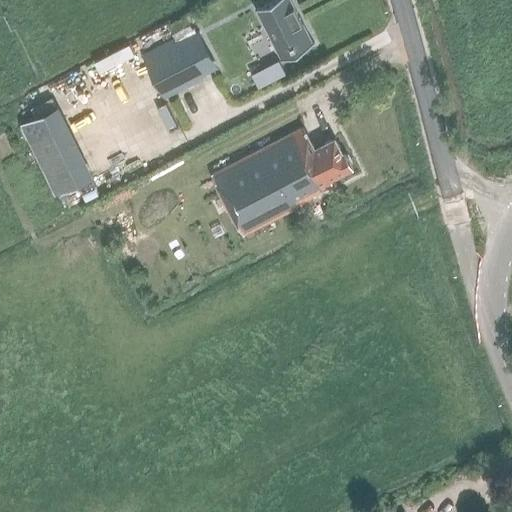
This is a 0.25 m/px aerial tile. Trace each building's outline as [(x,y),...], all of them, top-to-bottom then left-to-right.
[(272,0),(254,9),(255,10),(256,10),(281,58),(280,59),(280,60),(314,43),(313,42),(312,43),(290,0),(272,0)] [(201,78),(215,71),(186,16),(168,25),(176,40),(148,54),(168,99),(203,82),(201,78)] [(91,58),(97,71),(133,54),(127,41),(91,58)] [(262,69),(252,74),(258,87),(268,82),(262,69)] [(300,202),(314,194),(313,193),(332,183),(330,179),(352,167),(344,152),(342,153),(334,138),(314,148),(303,126),(211,174),(242,235),(301,204),(300,202)]
